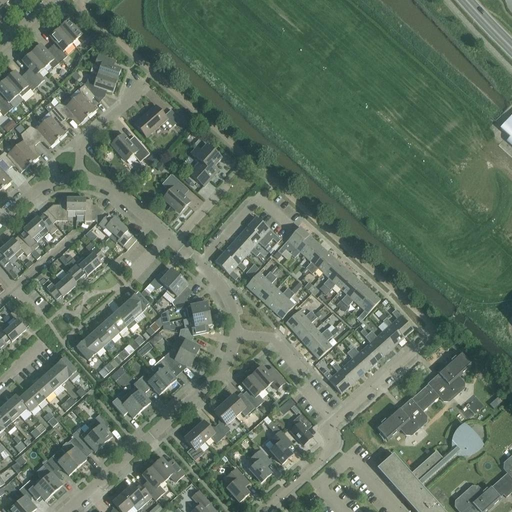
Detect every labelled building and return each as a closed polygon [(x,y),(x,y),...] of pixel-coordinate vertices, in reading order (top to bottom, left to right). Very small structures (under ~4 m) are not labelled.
[(68,22),(59,30),(72,45),(78,40),(82,44),(90,37),(78,24),(74,28),(68,22)] [(72,45),(59,30),(49,38),(55,44),(50,48),(62,62),(67,58),(63,53),(72,45)] [(41,46),(31,54),(44,69),(49,65),(53,70),(62,62),(50,48),(46,52),(41,46)] [(44,69),(31,54),(22,63),(29,71),(24,75),(36,88),(44,81),(38,75),(44,69)] [(98,76),(116,82),(120,70),(113,68),(115,62),(98,56),(94,66),(100,68),(98,76)] [(36,88),(24,75),(20,79),(15,73),(5,81),(18,96),(22,101),(36,88)] [(116,82),(98,76),(95,83),(87,81),(86,84),(84,86),(94,98),(96,99),(99,96),(101,90),(112,94),(116,82)] [(18,96),(5,81),(0,85),(0,94),(1,96),(0,96),(0,103),(8,113),(13,109),(9,104),(18,96)] [(94,98),(84,86),(70,98),(73,101),(88,118),(97,110),(90,101),(94,98)] [(88,118),(73,101),(65,108),(59,104),(54,109),(65,120),(69,117),(78,127),(88,118)] [(0,112),(4,117),(8,113),(0,103),(0,112)] [(45,109),(49,113),(51,117),(43,124),(58,141),(68,133),(60,124),(65,120),(54,109),(50,104),(45,109)] [(164,131),(166,129),(169,131),(180,121),(171,111),(164,117),(155,107),(134,125),(146,138),(160,126),(164,131)] [(511,115),(501,128),(500,129),(510,138),(507,141),(511,146),(511,115)] [(11,119),(1,125),(5,132),(15,126),(11,119)] [(30,128),(25,132),(37,145),(41,141),(48,150),(58,141),(43,124),(35,131),(30,128)] [(23,142),(15,149),(30,166),(40,157),(32,149),(37,145),(25,132),(20,136),(23,142)] [(111,145),(126,162),(133,156),(139,164),(149,155),(136,140),(131,145),(122,135),(111,145)] [(200,163),(189,174),(204,188),(215,176),(210,172),(221,160),(206,146),(201,152),(196,148),(191,155),(200,163)] [(30,166),(15,149),(7,155),(4,153),(0,156),(0,159),(1,161),(9,170),(13,166),(20,174),(30,166)] [(0,162),(1,161),(0,159),(0,187),(2,190),(12,182),(0,168),(0,162)] [(180,195),(185,189),(170,176),(162,186),(169,192),(163,199),(179,214),(190,203),(180,195)] [(76,213),(76,200),(66,200),(66,201),(59,201),(59,206),(53,206),(47,212),(56,222),(67,222),(67,213),(76,213)] [(76,200),(76,213),(76,217),(84,217),(84,222),(95,222),(104,212),(98,207),(92,206),(92,201),(85,201),(85,200),(76,200)] [(56,222),(47,212),(38,220),(37,219),(30,225),(38,235),(42,238),(48,233),(51,236),(57,231),(52,226),(56,222)] [(104,212),(95,222),(103,230),(102,232),(109,239),(121,226),(114,219),(113,220),(104,212)] [(280,241),(275,237),(256,219),(248,228),(267,245),(272,240),(277,245),(280,241)] [(38,235),(30,225),(23,231),(23,232),(18,237),(33,253),(31,254),(33,258),(37,254),(34,251),(38,247),(32,240),(38,235)] [(128,232),(121,226),(109,239),(116,245),(117,243),(127,252),(136,241),(127,233),(128,232)] [(267,245),(248,228),(239,237),(253,249),(258,244),(264,249),(267,245)] [(300,228),(282,248),(277,253),(281,256),(285,251),(291,256),(309,236),(300,228)] [(318,245),(309,236),(291,256),(294,259),(300,253),(305,258),(318,245)] [(13,240),(6,246),(17,259),(23,254),(27,258),(31,254),(33,253),(18,237),(13,241),(13,240)] [(253,249),(239,237),(231,246),(245,258),(250,253),(256,258),(259,254),(253,249)] [(85,249),(90,254),(92,256),(85,262),(94,271),(101,265),(100,264),(105,259),(91,243),(85,249)] [(326,253),(318,245),(305,258),(311,264),(305,270),(309,272),(326,253)] [(0,265),(3,269),(9,263),(10,265),(17,259),(6,246),(0,251),(0,265)] [(245,258),(231,246),(223,255),(237,267),(243,273),(246,269),(240,264),(245,258)] [(335,261),(326,253),(309,272),(312,276),(317,270),(323,275),(335,261)] [(237,267),(223,255),(215,264),(235,281),(238,278),(232,272),(237,267)] [(69,264),(67,265),(71,270),(81,281),(86,277),(87,277),(94,271),(85,262),(79,267),(73,260),(69,263),(69,264)] [(335,261),(323,275),(328,280),(323,286),(326,289),(344,269),(335,261)] [(275,267),(270,273),(264,279),(258,274),(246,288),(255,296),(273,276),(278,270),(275,267)] [(344,269),(326,289),(330,292),(335,286),(341,291),(353,277),(344,269)] [(62,271),(56,277),(69,293),(77,286),(76,285),(81,281),(71,270),(66,275),(62,271)] [(159,275),(149,285),(156,292),(164,287),(168,291),(179,278),(171,270),(163,279),(159,275)] [(8,274),(14,281),(18,278),(12,271),(8,274)] [(40,276),(36,279),(56,303),(61,298),(62,299),(69,293),(56,277),(55,277),(58,280),(52,285),(48,281),(46,283),(40,276)] [(276,279),(273,276),(255,296),(264,304),(276,290),(271,285),(276,279)] [(353,277),(341,291),(346,296),(341,302),(344,305),(362,285),(353,277)] [(168,291),(167,292),(175,299),(171,304),(173,308),(186,300),(180,294),(188,286),(179,278),(168,291)] [(309,287),(315,294),(320,289),(314,282),(309,287)] [(371,293),(362,285),(344,305),(347,308),(353,302),(359,307),(371,293)] [(282,295),(276,290),(264,304),(273,312),(291,292),(287,289),(282,295)] [(291,292),(273,312),(282,320),(294,307),(289,301),(294,295),(291,292)] [(371,293),(359,307),(364,312),(359,318),(362,321),(380,301),(371,293)] [(130,301),(141,314),(149,307),(138,294),(130,301)] [(190,307),(186,300),(173,308),(176,311),(186,309),(188,319),(209,315),(206,303),(190,307)] [(141,314),(130,301),(122,308),(134,321),(141,314)] [(30,326),(13,306),(9,310),(12,313),(10,315),(16,322),(10,328),(18,337),(26,331),(25,330),(30,326)] [(134,321),(122,308),(115,315),(126,328),(129,331),(137,324),(134,321)] [(391,325),(404,339),(413,331),(395,311),(391,314),(397,320),(391,325)] [(293,333),(314,316),(311,312),(305,318),(299,312),(285,324),(293,333)] [(115,315),(107,321),(119,335),(126,328),(115,315)] [(180,331),(179,334),(193,337),(195,330),(211,326),(209,315),(188,319),(190,329),(180,331)] [(330,324),(336,318),(333,315),(327,320),(330,324)] [(314,316),(293,333),(302,342),(316,330),(311,324),(317,319),(314,316)] [(404,339),(391,325),(386,319),(382,322),(388,328),(382,333),(395,347),(404,339)] [(107,321),(99,328),(111,341),(119,335),(107,321)] [(0,329),(0,340),(6,347),(10,343),(11,344),(18,337),(10,328),(7,325),(6,325),(5,325),(2,328),(2,330),(1,330),(0,329)] [(157,331),(152,326),(145,332),(150,337),(157,331)] [(114,345),(111,341),(99,328),(92,335),(103,348),(107,352),(114,345)] [(320,336),(316,330),(302,342),(310,352),(330,334),(327,330),(320,336)] [(395,347),(382,333),(377,338),(371,332),(368,335),(386,355),(395,347)] [(193,337),(179,334),(178,338),(185,342),(179,351),(194,359),(200,349),(190,344),(193,337)] [(330,334),(310,352),(318,361),(332,348),(327,342),(333,337),(330,334)] [(103,348),(92,335),(84,342),(96,355),(103,348)] [(386,355),(368,335),(364,338),(370,344),(364,349),(377,363),(386,355)] [(142,345),(136,339),(129,346),(134,352),(142,345)] [(96,355),(84,342),(76,349),(88,362),(96,355)] [(359,354),(353,348),(350,345),(347,348),(368,371),(377,363),(364,349),(359,354)] [(368,371),(347,348),(346,347),(343,350),(352,360),(346,365),(359,379),(368,371)] [(168,354),(163,358),(173,369),(178,364),(189,370),(194,359),(179,351),(174,361),(168,354)] [(126,359),(121,353),(113,360),(119,366),(124,361),(126,359)] [(464,384),(458,378),(471,367),(459,354),(438,373),(439,375),(431,383),(430,388),(431,389),(439,398),(443,403),(449,403),(463,390),(464,384)] [(161,365),(153,373),(167,389),(176,381),(169,373),(173,369),(163,358),(159,363),(161,365)] [(64,360),(56,367),(68,380),(71,382),(78,375),(64,360)] [(359,379),(346,365),(341,370),(335,364),(332,368),(337,374),(350,387),(359,379)] [(111,372),(106,366),(106,367),(104,365),(101,368),(108,375),(111,372)] [(56,367),(49,373),(61,386),(68,380),(56,367)] [(262,368),(252,376),(264,391),(271,385),(276,391),(285,383),(272,369),(267,374),(262,368)] [(118,369),(113,377),(118,380),(123,373),(118,369)] [(350,387),(337,374),(332,378),(326,372),(323,376),(341,395),(350,387)] [(49,373),(41,380),(53,393),(61,386),(49,373)] [(153,373),(145,380),(142,377),(137,382),(147,392),(151,388),(159,397),(167,389),(153,373)] [(264,391),(252,376),(242,385),(247,391),(242,396),(246,400),(254,409),(255,410),(264,402),(258,396),(264,391)] [(41,380),(34,387),(45,400),(53,393),(41,380)] [(133,386),(135,388),(127,396),(141,412),(150,404),(143,396),(147,392),(137,382),(133,386)] [(34,387),(26,394),(38,407),(45,400),(34,387)] [(418,401),(414,404),(422,413),(439,398),(431,389),(427,392),(424,389),(415,398),(418,401)] [(26,394),(19,400),(18,400),(27,410),(30,414),(38,407),(26,394)] [(127,396),(121,401),(119,403),(116,401),(112,405),(121,415),(125,412),(133,420),(141,412),(127,396)] [(254,409),(246,400),(241,405),(233,396),(223,405),(235,418),(241,413),(245,418),(254,409)] [(15,397),(8,404),(19,417),(27,410),(18,400),(19,400),(15,397)] [(63,405),(68,410),(71,408),(66,402),(65,403),(62,400),(60,401),(63,405)] [(399,411),(397,409),(376,428),(388,441),(400,430),(405,436),(411,437),(426,423),(426,418),(422,413),(414,404),(413,404),(408,403),(399,411)] [(8,404),(0,410),(12,424),(19,417),(8,404)] [(235,418),(223,405),(214,413),(222,422),(216,427),(224,436),(230,431),(226,427),(235,418)] [(296,416),(300,412),(295,406),(290,410),(296,416)] [(0,410),(0,425),(4,430),(7,434),(15,427),(12,424),(0,410)] [(313,438),(308,433),(307,431),(311,427),(301,415),(293,422),(296,426),(290,432),(303,447),(313,438)] [(97,422),(89,430),(103,446),(112,438),(105,430),(109,426),(99,416),(95,420),(97,422)] [(50,421),(55,426),(60,421),(57,418),(55,421),(53,418),(50,421)] [(265,422),(250,426),(252,435),(267,430),(265,422)] [(224,436),(216,427),(211,431),(203,423),(194,431),(205,444),(210,439),(216,445),(225,437),(224,436)] [(292,446),(280,432),(272,423),(267,427),(274,434),(274,435),(275,437),(270,442),(275,448),(270,452),(282,466),(292,456),(287,451),(292,446)] [(89,430),(83,434),(80,437),(76,432),(71,437),(73,439),(74,439),(83,449),(87,446),(95,454),(103,446),(89,430)] [(205,444),(194,431),(184,440),(192,449),(187,454),(195,462),(204,454),(199,449),(205,444)] [(410,475),(394,456),(393,455),(376,470),(384,479),(387,476),(391,482),(389,483),(392,487),(393,486),(395,489),(394,489),(413,511),(443,511),(442,510),(444,509),(441,506),(439,507),(421,486),(458,453),(461,456),(467,457),(477,447),(477,442),(468,431),(463,431),(452,440),(452,446),(455,449),(443,460),(436,452),(410,475)] [(18,445),(23,451),(25,449),(20,443),(21,443),(16,438),(13,440),(18,445)] [(73,439),(69,443),(67,444),(66,444),(62,447),(62,449),(61,450),(77,469),(86,461),(79,453),(83,449),(74,439),(73,439)] [(23,451),(18,445),(14,449),(19,454),(23,451)] [(252,449),(257,454),(249,461),(254,466),(249,471),(261,484),(271,475),(266,469),(271,464),(260,452),(255,446),(252,449)] [(61,450),(52,458),(47,462),(54,469),(57,473),(61,469),(69,477),(77,469),(61,450)] [(511,456),(504,464),(503,470),(511,479),(511,456)] [(5,459),(0,462),(0,471),(10,465),(5,459)] [(23,460),(17,465),(20,468),(26,463),(23,460)] [(185,475),(172,461),(167,466),(162,460),(152,469),(164,483),(170,478),(175,484),(185,475)] [(51,475),(42,482),(53,495),(62,487),(53,476),(57,473),(54,469),(47,462),(43,466),(51,475)] [(164,483),(152,469),(142,477),(147,483),(142,488),(152,499),(155,502),(164,494),(159,488),(164,483)] [(249,495),(244,489),(249,485),(236,470),(227,478),(233,484),(226,490),(239,504),(249,495)] [(503,478),(494,486),(502,495),(511,487),(503,478)] [(53,495),(42,482),(38,486),(30,481),(24,487),(33,498),(37,494),(45,502),(53,495)] [(132,486),(122,495),(133,508),(137,511),(152,499),(142,488),(140,486),(135,490),(132,486)] [(33,498),(24,487),(19,491),(25,498),(16,505),(22,511),(33,511),(36,510),(29,502),(33,498)] [(487,511),(500,500),(488,487),(475,499),(473,497),(468,497),(458,506),(457,511),(458,511),(487,511)] [(209,504),(199,492),(192,499),(199,507),(192,511),(208,511),(205,508),(209,504)] [(128,511),(133,508),(122,495),(112,504),(116,508),(111,511),(128,511)]
